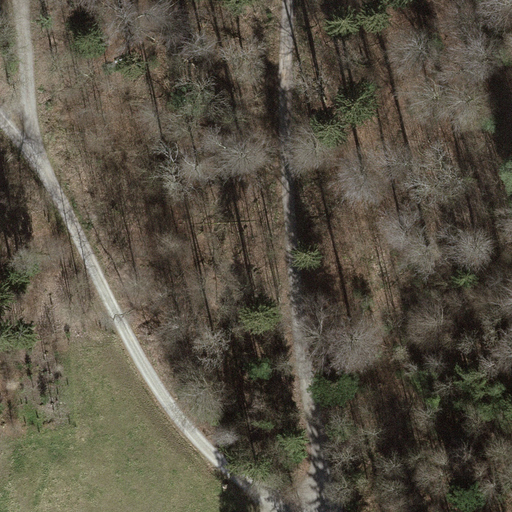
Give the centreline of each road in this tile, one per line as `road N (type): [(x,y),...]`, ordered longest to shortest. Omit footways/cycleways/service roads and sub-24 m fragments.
road 1 (track): [(290,0),(287,226),(328,511)]
road 2 (track): [(36,153),(127,344),(180,418),(271,494),(308,511)]
road 3 (track): [(30,0),(36,153)]
